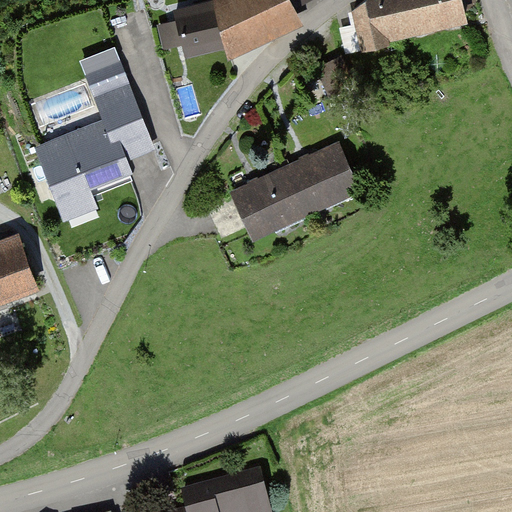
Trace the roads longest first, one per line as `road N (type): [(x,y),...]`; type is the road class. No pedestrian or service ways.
road 1 (residential): [(0,459),(52,420),(235,102),(348,0)]
road 2 (tertiary): [(511,288),(258,415),(139,463),(0,504)]
